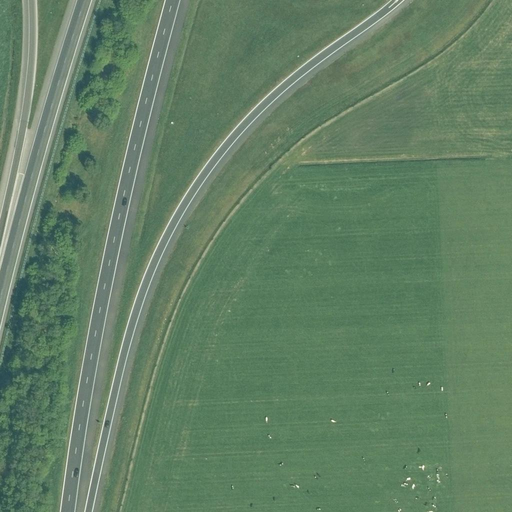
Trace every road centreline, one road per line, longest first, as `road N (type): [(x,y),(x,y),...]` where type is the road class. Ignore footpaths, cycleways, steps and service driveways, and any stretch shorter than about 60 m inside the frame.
road 1 (motorway): [(88,511),(123,352),(182,207),(258,111),(398,0)]
road 2 (motorway): [(67,511),(114,238),(173,0)]
road 3 (motorway): [(84,0),(0,300)]
road 4 (motorway): [(32,0),(25,113),(0,233)]
